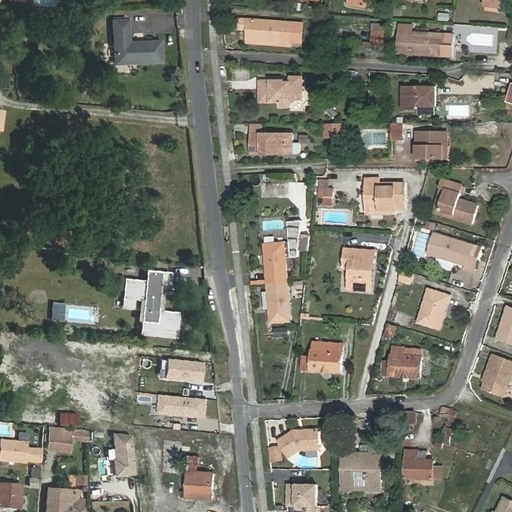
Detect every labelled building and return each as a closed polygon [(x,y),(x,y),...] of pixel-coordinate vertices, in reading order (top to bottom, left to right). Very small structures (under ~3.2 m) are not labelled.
[(358,0),(358,5),(375,8),(376,0),(358,0)] [(500,9),(501,1),(492,0),(481,0),(481,6),(500,9)] [(501,0),(500,0),(501,1),(500,9),(499,14),(509,15),(511,1),(501,0)] [(447,21),(447,13),(438,13),(437,20),(447,21)] [(253,29),(254,18),(245,17),(244,28),(253,29)] [(284,41),(293,42),(295,21),(254,18),(253,29),(252,40),(284,42),(284,41)] [(129,33),(128,20),(113,20),(114,34),(129,33)] [(376,45),(392,46),(393,33),(377,31),(376,45)] [(447,45),(448,35),(404,32),(402,53),(428,55),(428,52),(456,54),(457,46),(447,45)] [(129,42),(129,33),(114,34),(115,43),(129,42)] [(457,36),(448,35),(447,45),(457,46),(457,36)] [(129,42),(115,43),(116,63),(162,61),(161,40),(129,42)] [(280,78),(255,76),(254,98),(274,99),(273,104),(284,105),(293,99),(297,99),(298,89),(295,88),(295,81),(298,81),(299,75),(286,74),(286,80),(279,80),(280,78)] [(406,108),(419,108),(419,105),(438,105),(438,86),(419,86),(419,88),(406,88),(406,108)] [(329,105),(324,112),(332,118),(337,112),(329,105)] [(467,117),(467,110),(455,108),(454,116),(467,117)] [(341,138),(341,124),(325,124),(325,138),(341,138)] [(405,139),(405,124),(393,124),(394,139),(405,139)] [(445,144),(450,144),(450,130),(419,131),(419,157),(446,157),(445,144)] [(286,144),(292,144),(292,134),(250,134),(250,154),(264,154),(264,152),(269,152),(269,154),(286,154),(286,144)] [(376,209),(391,208),(405,208),(404,182),(394,183),(394,186),(379,186),(379,177),(366,177),(366,212),(376,212),(376,209)] [(453,210),(452,215),(473,220),(478,202),(459,197),(463,183),(441,177),(438,185),(444,187),(438,206),(453,210)] [(432,209),(452,215),(453,210),(438,206),(444,187),(438,185),(432,209)] [(332,187),(324,187),(323,196),(332,196),(332,187)] [(288,259),(296,258),(300,223),(286,224),(287,245),(288,259)] [(483,243),(435,231),(429,253),(431,253),(429,259),(431,262),(443,265),(446,264),(448,258),(459,261),(458,264),(476,269),(483,243)] [(262,247),(266,294),(267,312),(268,327),(288,326),(283,259),(282,246),(262,247)] [(370,267),(374,267),(375,254),(344,253),(343,272),(350,273),(349,293),(369,294),(370,267)] [(408,281),(411,271),(400,268),(397,278),(408,281)] [(139,335),(176,339),(179,313),(158,311),(160,288),(170,289),(171,273),(150,271),(149,281),(145,281),(124,279),(122,299),(143,301),(139,335)] [(448,292),(427,286),(418,319),(439,325),(448,292)] [(64,303),(52,302),(51,319),(63,320),(64,303)] [(511,304),(508,303),(503,320),(507,321),(506,324),(502,323),(497,338),(511,343),(511,304)] [(391,335),(394,323),(389,322),(385,320),(381,333),(391,335)] [(284,332),(271,333),(272,342),(285,341),(284,332)] [(342,342),(325,341),(314,341),(313,349),(312,349),(311,357),(304,356),(303,370),(341,372),(342,351),(342,342)] [(422,377),(423,347),(394,346),(394,353),(392,353),(391,361),(384,361),(383,375),(422,377)] [(504,396),(511,372),(511,359),(493,352),(490,360),(493,361),(482,388),(504,396)] [(165,378),(201,381),(203,362),(167,358),(165,378)] [(207,399),(160,395),(158,413),(205,418),(207,399)] [(453,421),(457,410),(443,406),(439,416),(453,421)] [(416,421),(416,409),(405,410),(405,421),(416,421)] [(79,414),(61,412),(59,424),(78,426),(79,414)] [(440,440),(437,439),(435,444),(442,446),(450,427),(446,425),(440,440)] [(71,441),(72,429),(49,427),(47,450),(70,453),(71,441)] [(88,442),(88,430),(72,428),(72,429),(71,441),(88,442)] [(292,428),(277,440),(289,455),(299,447),(318,447),(318,428),(292,428)] [(137,473),(133,434),(115,432),(118,458),(115,458),(117,475),(137,473)] [(0,440),(0,460),(25,462),(25,461),(40,462),(41,450),(26,448),(27,442),(0,440)] [(382,485),(382,462),(382,450),(382,445),(372,445),(372,453),(361,453),(361,457),(356,458),(356,455),(343,454),(343,489),(356,488),(356,468),(367,469),(367,485),(382,485)] [(372,445),(361,445),(361,453),(372,453),(372,445)] [(281,461),(280,447),(269,449),(271,462),(281,461)] [(382,450),(382,462),(397,463),(397,450),(382,450)] [(418,460),(418,451),(406,451),(405,478),(442,478),(441,466),(433,466),(433,460),(426,460),(418,460)] [(426,451),(418,451),(418,460),(426,460),(426,451)] [(189,456),(189,471),(198,472),(199,457),(189,456)] [(214,500),(215,473),(198,472),(189,471),(187,498),(214,500)] [(75,484),(85,484),(85,475),(75,475),(75,484)] [(19,510),(21,485),(0,483),(0,505),(2,506),(2,509),(19,510)] [(318,506),(317,484),(288,484),(288,506),(318,506)] [(79,499),(79,491),(48,488),(45,511),(82,511),(83,499),(79,499)] [(511,511),(511,501),(503,497),(496,511),(511,511)]
